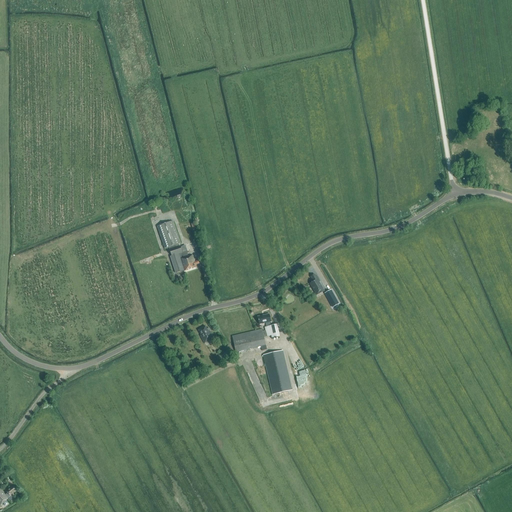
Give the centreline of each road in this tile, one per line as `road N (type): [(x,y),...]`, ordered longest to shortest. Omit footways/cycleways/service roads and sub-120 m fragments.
road 1 (tertiary): [(0,336),(32,362),(79,367),(194,313),(258,294),(329,243),(393,229),(453,194)]
road 2 (unclassified): [(453,194),(423,0)]
